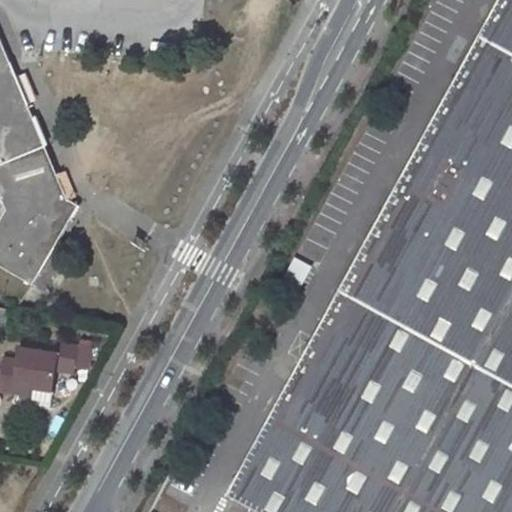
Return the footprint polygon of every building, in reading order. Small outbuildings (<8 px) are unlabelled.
[(511,511),(511,0),(505,0),(232,498),(258,511),(511,511)] [(0,36),(0,193),(6,209),(0,219),(0,265),(35,286),(80,206),(69,200),(0,36)] [(304,288),(315,267),(297,258),(286,279),(304,288)] [(4,356),(0,385),(0,391),(33,396),(38,397),(37,404),(53,406),(55,392),(58,371),(75,373),(76,366),(79,344),(62,341),(60,353),(22,346),(20,358),(4,356)] [(79,344),(76,366),(89,369),(92,346),(79,344)]
